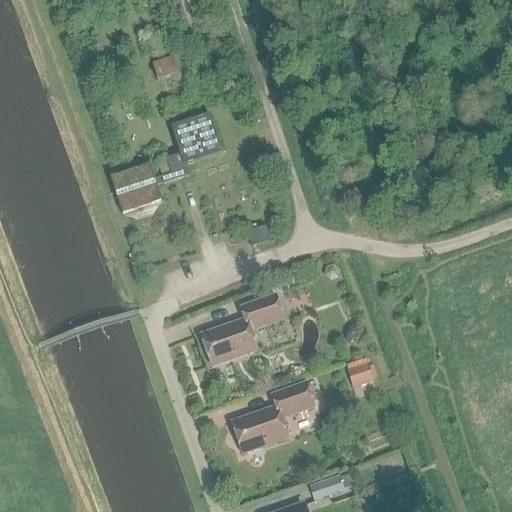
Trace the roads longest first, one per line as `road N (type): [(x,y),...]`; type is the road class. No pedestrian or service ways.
road 1 (residential): [(311,245),(229,0)]
road 2 (residential): [(215,511),(147,314)]
road 3 (track): [(511,224),(428,250),(311,245)]
road 4 (residential): [(311,245),(147,314)]
